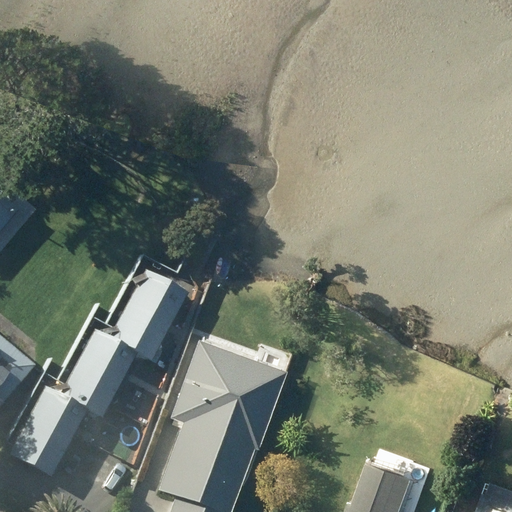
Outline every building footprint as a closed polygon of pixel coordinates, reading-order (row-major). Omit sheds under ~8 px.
[(0,205),(0,227),(11,214),(0,205)] [(105,340),(132,354),(148,363),(183,297),(140,275),(107,337),(105,340)] [(105,340),(107,337),(92,329),(56,397),(84,411),(98,419),(132,354),(105,340)] [(258,363),(202,343),(183,397),(246,419),(261,377),(278,382),(286,354),(264,347),(258,363)] [(0,407),(31,371),(0,344),(0,407)] [(41,389),(5,457),(48,479),(84,411),(56,397),(41,389)] [(256,421),(249,440),(262,445),(269,426),(256,421)] [(275,428),(269,446),(282,451),(289,433),(275,428)] [(352,503),(348,511),(404,511),(416,481),(371,465),(357,504),(352,503)]
